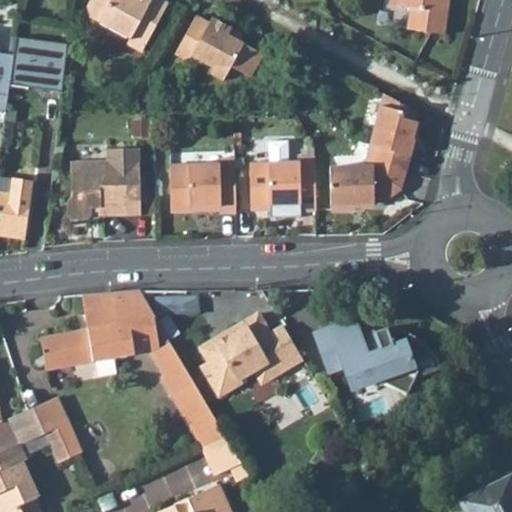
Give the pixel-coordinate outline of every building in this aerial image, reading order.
[(89,0),(86,6),(89,17),(130,39),(127,44),(142,51),(147,42),(168,2),(163,0),(89,0)] [(406,28),(444,34),(448,0),(390,0),(389,4),(410,7),(406,28)] [(196,14),(175,53),(183,58),(191,55),(207,63),(209,71),(222,79),(230,65),(249,76),(262,53),(242,42),(241,35),(234,38),(227,34),(231,27),(212,16),(209,22),(196,14)] [(227,34),(234,38),(241,35),(240,32),(231,27),(227,34)] [(67,43),(16,36),(14,55),(9,84),(28,86),(29,81),(44,84),(44,89),(62,91),(64,72),(67,43)] [(0,111),(5,112),(9,84),(14,55),(0,52),(0,111)] [(413,121),(415,111),(383,93),(370,144),(378,147),(373,163),(405,172),(414,139),(412,139),(417,122),(413,121)] [(249,163),(251,210),(269,209),(270,217),(301,216),(301,211),(316,210),(314,156),(298,156),(298,161),(288,161),(287,140),(268,141),(269,162),(249,163)] [(67,201),(67,214),(72,219),(87,219),(92,214),(91,207),(98,207),(99,216),(141,215),(139,148),(106,149),(107,161),(70,162),(71,196),(67,201)] [(169,164),(171,211),(191,210),(191,205),(219,204),(219,209),(219,212),(236,212),(234,157),(218,157),(218,162),(169,164)] [(329,166),(330,210),(355,209),(355,204),(382,203),(388,198),(387,195),(397,187),(401,189),(405,172),(373,163),(373,165),(329,166)] [(0,234),(25,238),(33,180),(12,177),(10,192),(0,190),(0,234)] [(40,337),(46,369),(149,350),(164,373),(160,375),(171,394),(194,381),(140,290),(114,291),(119,323),(89,328),(40,337)] [(114,291),(84,293),(89,328),(119,323),(114,291)] [(202,366),(219,395),(241,382),(239,378),(254,369),(282,353),(270,333),(258,313),(225,333),(229,340),(220,346),(215,338),(200,347),(209,362),(202,366)] [(363,341),(355,318),(330,327),(339,350),(363,341)] [(302,358),(283,326),(270,333),(282,353),(254,369),(262,382),(302,358)] [(314,333),(329,372),(344,366),(349,381),(371,373),(374,381),(379,379),(408,393),(416,376),(439,368),(434,354),(428,347),(421,340),(408,333),(393,329),(392,332),(388,333),(385,327),(375,331),(377,336),(363,341),(339,350),(330,327),(314,333)] [(371,373),(349,381),(352,389),(374,381),(371,373)] [(171,394),(202,446),(226,435),(194,381),(171,394)] [(56,396),(32,406),(45,431),(46,430),(68,420),(56,396)] [(32,406),(7,418),(19,442),(45,431),(32,406)] [(58,457),(80,447),(68,420),(46,430),(58,457)] [(202,446),(214,474),(229,467),(237,480),(249,475),(226,435),(202,446)] [(0,511),(22,511),(19,504),(38,495),(22,460),(25,459),(18,443),(0,451),(0,511)] [(459,500),(464,511),(511,511),(511,474),(459,500)] [(232,511),(233,511),(219,483),(155,511),(232,511)]
